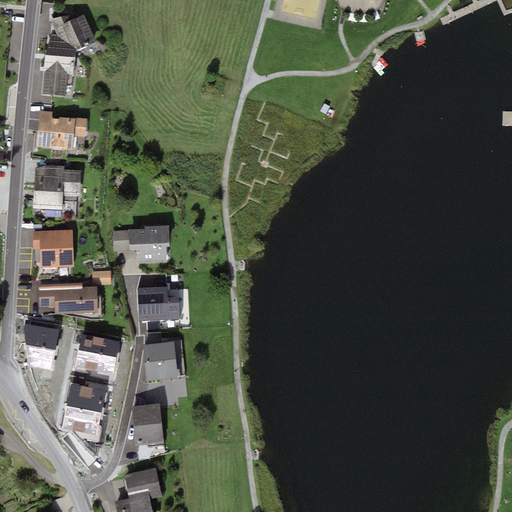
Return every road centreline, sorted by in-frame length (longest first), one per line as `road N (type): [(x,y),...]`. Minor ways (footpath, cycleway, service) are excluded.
road 1 (residential): [(5,382),(32,0)]
road 2 (residential): [(75,490),(109,472),(122,447),(137,337),(125,269)]
road 3 (tertiary): [(5,382),(75,490)]
